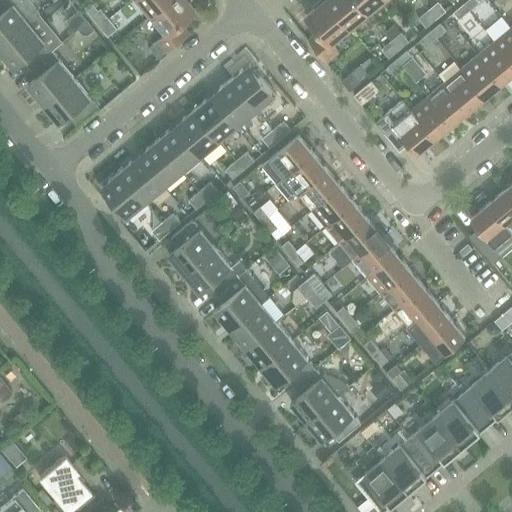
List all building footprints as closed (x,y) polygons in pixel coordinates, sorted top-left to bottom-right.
[(29,0),(0,0),(0,45),(0,46),(0,45),(0,46),(29,22),(40,13),(29,0)] [(115,0),(106,7),(122,28),(133,20),(117,0),(115,0)] [(140,0),(152,14),(169,0),(140,0)] [(189,0),(169,0),(152,14),(167,32),(150,47),(159,58),(188,33),(180,23),(196,10),(188,1),(189,0)] [(349,27),(326,0),(320,0),(315,5),(317,8),(307,16),(320,31),(310,39),(327,60),(338,51),(331,43),(349,27)] [(368,12),(358,0),(326,0),(349,27),(368,12)] [(382,0),(358,0),(368,12),(382,0)] [(480,3),(477,0),(468,0),(464,4),(470,11),(480,3)] [(438,2),(428,10),(436,19),(446,11),(438,2)] [(470,11),(464,4),(454,12),(460,19),(470,11)] [(101,9),(91,16),(100,26),(109,19),(101,9)] [(436,19),(428,10),(418,18),(426,28),(436,19)] [(117,29),(109,19),(100,26),(108,36),(117,29)] [(52,50),(29,22),(0,46),(0,47),(1,47),(5,51),(3,52),(2,53),(8,60),(14,67),(23,59),(31,68),(52,50)] [(446,30),(441,23),(431,31),(436,38),(446,30)] [(511,27),(495,41),(511,61),(511,27)] [(436,38),(431,31),(420,40),(426,47),(436,38)] [(401,33),(391,40),(399,50),(409,42),(401,33)] [(399,50),(391,40),(381,49),(388,59),(399,50)] [(511,74),(511,61),(495,41),(478,55),(502,83),(511,74)] [(75,77),(52,50),(31,68),(38,77),(28,84),(34,91),(34,92),(40,99),(42,98),(41,98),(43,97),(46,101),(45,102),(75,77)] [(413,58),(407,51),(397,59),(403,66),(413,58)] [(502,83),(478,55),(461,68),(485,97),(502,83)] [(403,66),(397,59),(387,67),(393,74),(403,66)] [(276,94),(253,65),(243,70),(243,69),(239,71),(240,71),(231,78),(257,109),(276,94)] [(485,97),(461,68),(445,82),(468,111),(485,97)] [(98,105),(75,77),(45,102),(46,103),(47,102),(50,106),(49,107),(48,108),(54,115),(60,122),(69,115),(77,123),(98,105)] [(257,109),(231,78),(223,85),(220,87),(221,89),(216,96),(214,94),(239,125),(257,109)] [(380,90),(372,80),(354,95),(362,104),(380,90)] [(468,111),(445,82),(428,96),(452,124),(468,111)] [(239,125),(214,94),(213,95),(215,97),(206,100),(205,99),(202,102),(203,102),(194,109),(220,140),(239,125)] [(452,124),(428,96),(411,110),(435,138),(452,124)] [(403,99),(376,122),(400,150),(409,143),(418,153),(435,138),(411,110),(403,99)] [(220,140),(194,109),(186,116),(183,118),(184,119),(179,126),(177,125),(202,155),(220,140)] [(284,120),(273,129),(281,138),(292,129),(284,120)] [(202,155),(177,125),(176,125),(178,127),(170,131),(169,130),(165,132),(166,133),(157,140),(183,171),(202,155)] [(281,138),(273,129),(262,138),(270,147),(281,138)] [(274,184),(284,176),(313,152),(298,135),(260,167),(274,184)] [(183,171),(157,140),(149,146),(146,149),(147,150),(142,157),(140,155),(140,156),(165,186),(183,171)] [(247,150),(236,159),(244,169),(255,160),(247,150)] [(327,169),(313,152),(284,176),(274,184),(288,201),(298,192),(327,169)] [(165,186),(140,156),(139,156),(141,158),(133,162),(132,160),(129,163),(120,170),(146,201),(165,186)] [(244,169),(236,159),(225,168),(233,178),(244,169)] [(341,185),(327,169),(298,192),(312,209),(341,185)] [(146,201),(120,170),(112,177),(109,179),(110,180),(104,189),(127,217),(146,201)] [(210,181),(199,190),(207,199),(218,190),(210,181)] [(249,192),(240,181),(233,187),(242,198),(249,192)] [(354,202),(341,185),(312,209),(326,226),(354,202)] [(511,197),(505,189),(489,203),(511,231),(511,197)] [(207,199),(199,190),(188,199),(196,208),(207,199)] [(368,218),(354,202),(326,226),(340,242),(368,218)] [(511,231),(489,203),(471,217),(479,227),(470,235),(494,263),(511,248),(511,231)] [(261,206),(254,212),(262,222),(269,216),(261,206)] [(173,212),(162,220),(170,230),(180,221),(173,212)] [(278,227),(269,216),(262,222),(271,233),(278,227)] [(382,235),(368,218),(340,242),(330,251),(343,267),(353,259),(354,259),(382,235)] [(170,230),(162,220),(151,230),(159,239),(170,230)] [(216,247),(193,220),(171,238),(178,246),(169,254),(175,261),(181,269),(183,267),(187,271),(185,272),(186,272),(216,247)] [(319,252),(336,239),(327,229),(311,241),(319,252)] [(396,252),(382,235),(354,259),(367,276),(396,252)] [(289,240),(282,245),(290,255),(297,249),(289,240)] [(231,266),(216,247),(186,272),(186,273),(188,272),(191,276),(188,278),(194,285),(195,285),(201,292),(210,284),(217,293),(247,268),(240,259),(231,266)] [(306,260),(297,249),(290,255),(299,266),(306,260)] [(410,269),(396,252),(367,276),(381,292),(410,269)] [(262,287),(247,268),(217,293),(224,302),(215,309),(221,316),(220,317),(227,324),(229,322),(233,326),(231,327),(232,327),(270,296),(262,287)] [(424,285),(410,269),(381,292),(395,309),(424,285)] [(315,273),(309,278),(308,279),(316,289),(317,290),(324,284),(315,273)] [(316,289),(308,279),(299,286),(307,297),(316,289)] [(333,295),(324,284),(317,290),(326,300),(333,295)] [(437,302),(424,285),(395,309),(409,326),(437,302)] [(326,300),(317,290),(316,289),(307,297),(316,308),(326,300)] [(285,315),(270,296),(232,327),(232,328),(233,327),(237,331),(234,333),(240,340),(241,340),(246,347),(277,321),(285,315)] [(451,319),(437,302),(409,326),(423,342),(451,319)] [(344,306),(337,312),(345,322),(352,316),(344,306)] [(361,326),(352,316),(345,322),(354,332),(361,326)] [(466,336),(451,319),(423,342),(437,360),(466,336)] [(292,340),(277,321),(246,347),(251,353),(251,354),(257,361),(260,359),(263,363),(262,364),(292,340)] [(371,339),(364,345),(373,355),(380,350),(371,339)] [(315,367),(292,340),(262,364),(263,365),(264,364),(267,368),(265,370),(271,377),(277,384),(286,377),(293,385),(315,367)] [(389,360),(380,350),(373,355),(381,366),(389,360)] [(511,351),(490,370),(511,396),(511,351)] [(322,376),(315,367),(293,385),(300,394),(291,402),(297,409),(303,416),(306,414),(309,418),(308,419),(308,420),(338,395),(349,386),(345,381),(344,380),(342,378),(341,377),(339,376),(335,374),(331,373),(329,373),(325,373),(322,376)] [(511,406),(511,396),(490,370),(463,392),(490,424),(511,406)] [(399,373),(392,379),(401,390),(408,384),(399,373)] [(0,399),(11,391),(0,377),(0,399)] [(490,424),(463,392),(436,414),(463,447),(490,424)] [(361,423),(338,395),(308,420),(310,419),(313,423),(310,425),(317,433),(323,440),(332,432),(339,441),(361,423)] [(463,447),(436,414),(410,436),(436,469),(463,447)] [(436,469),(410,436),(383,459),(410,491),(436,469)] [(39,476),(66,509),(75,502),(77,505),(76,507),(77,508),(93,494),(93,493),(92,494),(74,472),(77,470),(64,456),(39,476)] [(384,511),(410,491),(383,459),(356,481),(381,511),(384,511)] [(18,478),(6,486),(13,496),(25,487),(18,478)] [(0,508),(0,511),(40,511),(41,511),(23,489),(12,498),(13,498),(0,508)]
